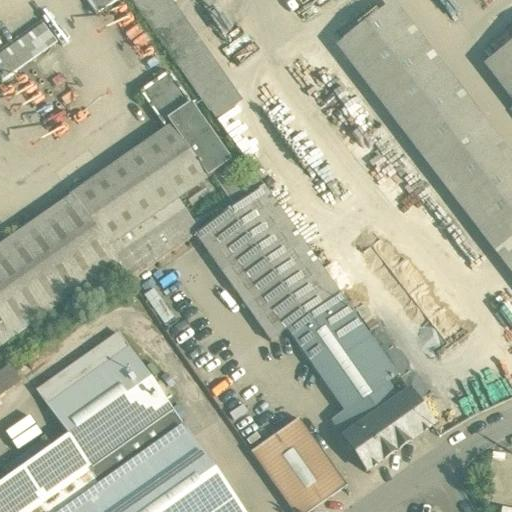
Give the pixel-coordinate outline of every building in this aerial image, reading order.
[(125,0),(209,120),(232,104),(159,0),(78,0),(91,18),(116,0),(125,0)] [(511,158),(393,4),(334,48),(511,280),(511,158)] [(0,80),(54,44),(41,24),(0,51),(0,80)] [(511,45),(499,56),(511,72),(511,45)] [(168,75),(140,95),(155,117),(160,113),(167,123),(190,106),(168,75)] [(231,164),(190,106),(167,123),(171,129),(207,180),(231,164)] [(171,129),(72,199),(108,249),(178,200),(207,180),(171,129)] [(263,186),(195,234),(271,341),(339,293),(263,186)] [(108,249),(72,199),(0,249),(0,348),(119,265),(131,279),(198,230),(178,200),(108,249)] [(397,377),(339,295),(286,331),(344,414),(397,377)] [(192,440),(118,335),(36,393),(110,497),(111,498),(192,440)] [(0,367),(0,393),(16,383),(3,365),(0,367)] [(344,414),(331,424),(366,474),(433,427),(397,377),(344,414)] [(311,511),(346,488),(299,421),(251,455),(291,511),(311,511)] [(242,511),(192,440),(111,498),(110,497),(88,511),(242,511)] [(53,450),(0,487),(0,511),(88,511),(110,497),(92,471),(76,482),(53,450)]
